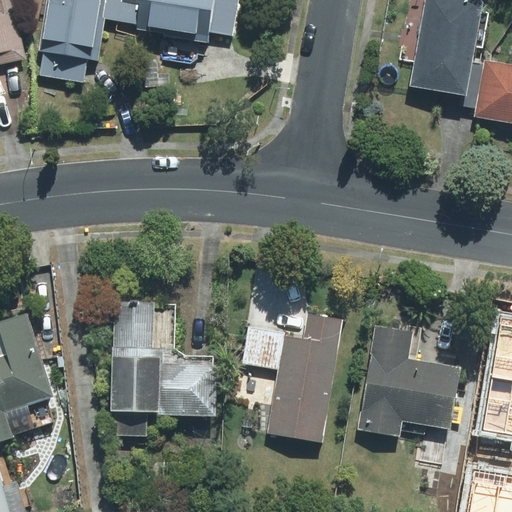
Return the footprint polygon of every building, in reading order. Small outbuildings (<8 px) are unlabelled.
[(0,0),(0,67),(23,63),(9,0),(0,0)] [(102,0),(45,0),(35,79),(81,85),(84,65),(93,66),(99,22),(124,26),(126,7),(102,4),(102,0)] [(138,0),(132,34),(207,48),(209,33),(234,37),(240,0),(138,0)] [(481,4),(457,0),(423,0),(405,91),(462,102),(481,4)] [(511,129),(511,69),(481,64),(470,122),(511,129)] [(468,165),(476,124),(469,122),(470,116),(445,111),(436,159),(468,165)] [(211,421),(211,371),(212,360),(185,360),(172,350),(174,307),(155,307),(110,306),(109,362),(108,419),(113,419),(113,438),(143,439),(143,420),(211,421)] [(342,323),(306,317),(301,342),(282,338),(264,438),(320,447),(342,323)] [(0,511),(8,511),(0,479),(0,443),(9,441),(8,435),(27,430),(21,409),(48,401),(26,321),(0,327),(0,349),(4,364),(0,364),(0,511)] [(411,334),(373,328),(355,435),(397,442),(400,426),(447,434),(457,372),(406,364),(411,334)] [(511,376),(497,473),(511,475),(511,376)]
